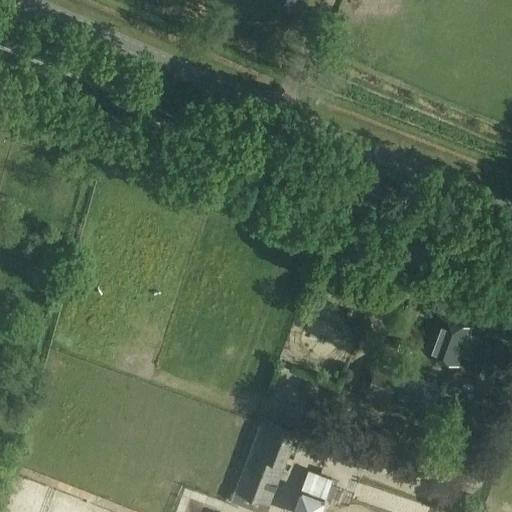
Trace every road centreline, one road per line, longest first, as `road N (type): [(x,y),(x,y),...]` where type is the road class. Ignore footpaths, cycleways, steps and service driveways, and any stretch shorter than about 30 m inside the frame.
road 1 (primary): [(511,249),(0,45)]
road 2 (unclassified): [(511,296),(0,97)]
road 3 (unclassified): [(511,208),(17,0)]
